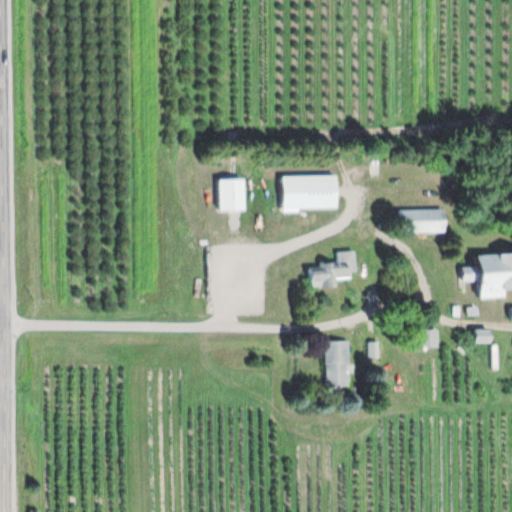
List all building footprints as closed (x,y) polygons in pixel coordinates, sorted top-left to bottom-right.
[(275,175),(275,209),(337,209),(337,175),(275,175)] [(239,212),(239,179),(212,179),(212,212),(239,212)] [(444,233),(444,209),(394,209),(394,233),(444,233)] [(331,287),(331,279),(350,279),(350,251),(332,251),(332,262),(316,262),(316,267),(303,267),(303,287),(331,287)] [(511,252),(469,255),(470,272),(459,272),(459,281),(471,280),(471,299),(499,297),(499,290),(511,288),(511,252)] [(416,329),(416,348),(433,348),(433,329),(416,329)] [(485,330),(468,330),(468,342),(485,342),(485,330)] [(344,388),(344,341),(320,341),(320,388),(344,388)]
